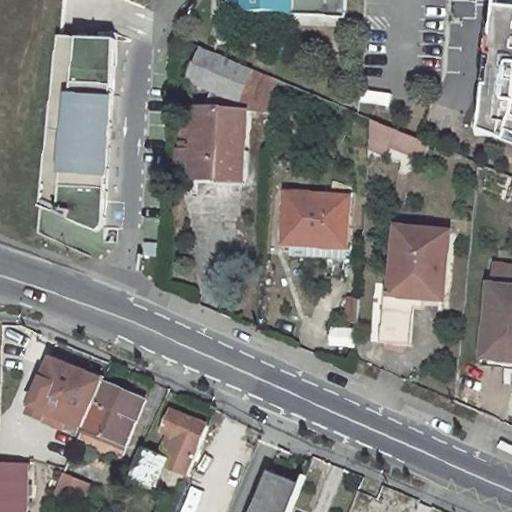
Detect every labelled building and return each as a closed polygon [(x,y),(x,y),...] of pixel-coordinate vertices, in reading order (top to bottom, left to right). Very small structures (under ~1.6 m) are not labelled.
[(345,0),(242,0),(242,11),(344,17),(345,0)] [(471,140),(511,146),(511,10),(489,7),(471,140)] [(113,41),(60,37),(38,209),(92,233),(102,231),(113,41)] [(195,110),(192,176),(216,178),(216,171),(242,172),(247,112),(269,114),(272,77),(201,48),(187,86),(190,93),(191,99),(195,110)] [(372,119),(370,146),(387,153),(391,144),(397,130),(372,119)] [(397,130),(391,144),(415,154),(421,140),(397,130)] [(421,140),(415,154),(424,158),(430,143),(421,140)] [(216,171),(216,178),(242,179),(242,172),(216,171)] [(286,193),(285,221),(292,221),(291,244),(347,248),(349,197),(286,193)] [(285,221),(283,244),(291,244),(292,221),(285,221)] [(383,300),(380,340),(410,344),(414,297),(443,300),(449,233),(397,228),(391,301),(383,300)] [(157,245),(144,244),(144,258),(156,259),(157,245)] [(511,355),(511,268),(493,266),(485,353),(511,355)] [(328,346),(353,346),(353,328),(328,328),(328,346)] [(511,355),(485,353),(484,366),(511,369),(511,355)] [(53,362),(31,417),(44,422),(47,414),(85,429),(103,383),(53,362)] [(103,383),(85,429),(125,446),(146,401),(103,383)] [(200,449),(208,428),(173,414),(164,435),(172,438),(163,460),(157,456),(144,452),(132,481),(145,487),(145,486),(154,490),(165,464),(189,474),(200,449)] [(85,429),(82,434),(123,451),(125,446),(85,429)] [(199,499),(214,455),(201,450),(186,495),(199,499)] [(27,511),(30,465),(0,464),(0,511),(27,511)] [(289,511),(300,484),(266,471),(250,511),(289,511)] [(61,472),(51,497),(80,508),(90,483),(61,472)]
